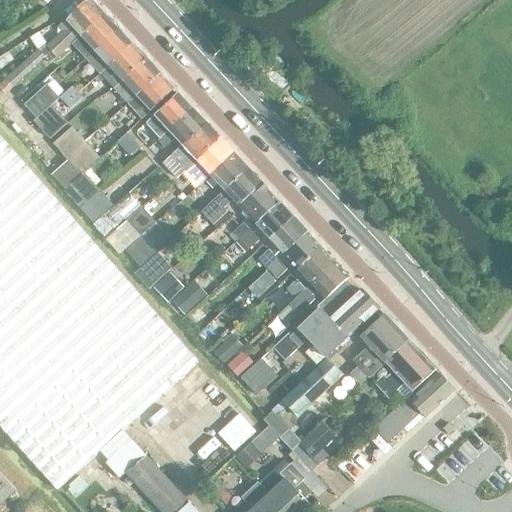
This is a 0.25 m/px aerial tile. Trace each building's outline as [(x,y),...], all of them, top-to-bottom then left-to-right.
[(57,59),(72,45),(102,16),(87,0),(86,0),(58,27),(62,31),(45,46),(44,45),(38,50),(35,53),(42,60),(44,58),(50,64),(55,59),(57,59)] [(72,45),(84,59),(115,30),(102,16),(72,45)] [(84,59),(98,74),(129,45),(115,30),(84,59)] [(48,42),(41,31),(30,37),(37,48),(48,42)] [(107,67),(121,82),(143,60),(129,45),(98,74),(100,75),(107,67)] [(0,89),(4,94),(42,60),(35,53),(0,85),(0,89)] [(113,89),(126,103),(156,74),(143,60),(121,82),(113,89)] [(156,74),(126,103),(141,119),(171,91),(156,74)] [(25,105),(37,119),(52,106),(60,98),(48,85),(25,105)] [(73,87),(60,98),(70,109),(83,97),(73,87)] [(146,124),(160,139),(190,111),(177,96),(154,116),(146,124)] [(52,106),(37,119),(34,121),(42,131),(60,115),(52,106)] [(175,139),(182,146),(204,125),(190,111),(160,139),(158,141),(165,148),(175,139)] [(181,175),(218,140),(204,125),(182,146),(162,164),(176,179),(181,175)] [(54,144),(67,159),(85,141),(72,127),(54,144)] [(128,133),(117,142),(130,156),(140,147),(128,133)] [(0,426),(56,489),(99,450),(109,460),(106,463),(119,479),(126,472),(162,511),(174,511),(185,504),(188,501),(146,456),(123,429),(136,416),(198,363),(0,136),(0,426)] [(200,186),(210,176),(232,156),(218,140),(181,175),(185,179),(189,175),(200,186)] [(68,160),(51,176),(65,191),(66,190),(82,176),(84,173),(93,166),(101,158),(85,141),(67,159),(68,160)] [(210,176),(224,191),(246,171),(232,156),(210,176)] [(233,201),(239,208),(261,187),(246,171),(224,191),(202,212),(213,225),(228,212),(224,209),(233,201)] [(65,191),(64,192),(82,212),(103,193),(84,173),(82,176),(66,190),(65,191)] [(239,208),(255,225),(277,204),(261,187),(239,208)] [(82,212),(94,225),(114,206),(103,193),(82,212)] [(94,225),(108,240),(137,213),(143,208),(130,193),(114,206),(94,225)] [(255,225),(269,240),(291,220),(277,204),(255,225)] [(143,208),(108,240),(122,256),(125,252),(156,223),(143,208)] [(269,240),(283,255),(305,234),(291,220),(269,240)] [(156,223),(125,252),(141,270),(158,254),(148,242),(162,229),(156,223)] [(233,233),(240,239),(250,230),(244,223),(233,233)] [(250,230),(240,239),(249,249),(259,240),(250,230)] [(283,255),(297,270),(319,249),(305,234),(283,255)] [(297,270),(311,285),(333,264),(319,249),(297,270)] [(258,260),(267,269),(278,260),(269,250),(258,260)] [(141,270),(135,276),(148,290),(151,288),(172,269),(158,254),(141,270)] [(278,260),(267,269),(276,279),(287,270),(278,260)] [(317,291),(324,299),(346,279),(333,264),(311,285),(278,316),(286,325),(298,314),(298,315),(315,299),(312,296),(317,291)] [(180,288),(168,275),(157,286),(168,299),(180,288)] [(346,279),(324,299),(317,306),(273,348),(285,360),(299,347),(300,348),(305,342),(311,348),(305,353),(317,366),(325,358),(379,309),(361,290),(356,295),(345,282),(347,280),(346,279)] [(198,296),(189,285),(179,295),(188,305),(198,296)] [(210,318),(199,306),(187,316),(198,328),(210,318)] [(369,346),(353,360),(362,370),(369,378),(385,363),(409,341),(385,315),(361,337),(369,346)] [(223,337),(211,324),(198,336),(210,349),(223,337)] [(229,338),(214,352),(225,364),(241,349),(229,338)] [(383,375),(374,383),(390,401),(399,393),(405,400),(437,372),(436,371),(436,370),(409,341),(385,363),(393,372),(386,378),(383,375)] [(241,355),(229,366),(238,377),(250,366),(241,355)] [(241,378),(257,395),(278,377),(262,359),(241,378)] [(283,401),(272,411),(274,413),(277,416),(287,407),(298,418),(343,376),(328,359),(283,401)] [(437,372),(405,400),(374,428),(388,443),(420,412),(425,417),(454,391),(437,372)] [(267,419),(265,421),(270,426),(281,438),(290,430),(277,416),(274,413),(267,419)] [(321,450),(335,437),(320,423),(299,444),(312,459),(318,465),(327,456),(321,450)] [(251,443),(236,458),(247,469),(262,455),(251,443)] [(235,458),(227,465),(235,474),(243,467),(235,458)] [(286,460),(259,484),(284,511),(302,511),(309,505),(303,499),(311,492),(301,482),(304,479),(290,463),(289,464),(286,460)] [(0,504),(16,490),(0,472),(0,504)] [(284,511),(259,484),(257,482),(240,497),(252,510),(249,511),(284,511)] [(195,511),(187,502),(175,511),(195,511)]
